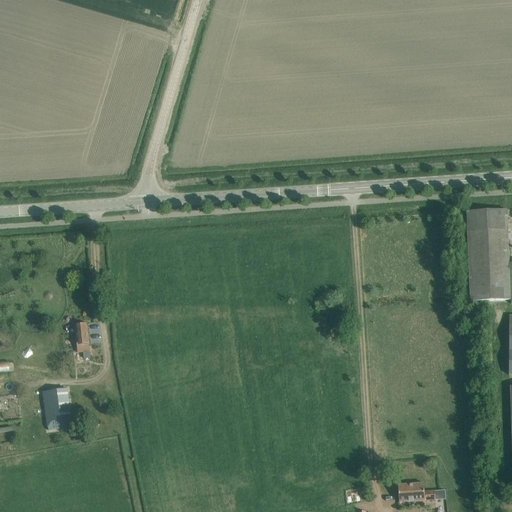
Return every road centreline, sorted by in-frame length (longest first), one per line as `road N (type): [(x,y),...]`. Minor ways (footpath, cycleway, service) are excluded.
road 1 (secondary): [(511,177),(146,201)]
road 2 (unclassified): [(146,201),(197,0)]
road 3 (secondary): [(146,201),(0,213)]
